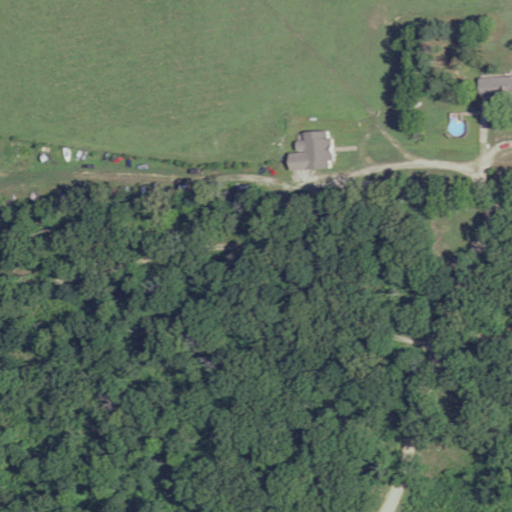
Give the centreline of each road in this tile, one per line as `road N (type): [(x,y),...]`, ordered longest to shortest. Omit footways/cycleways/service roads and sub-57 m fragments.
road 1 (residential): [(432,342),(377,336),(277,257),(246,243),(0,298)]
road 2 (residential): [(373,511),(411,452),(432,342),(459,275),(495,213),(511,208)]
